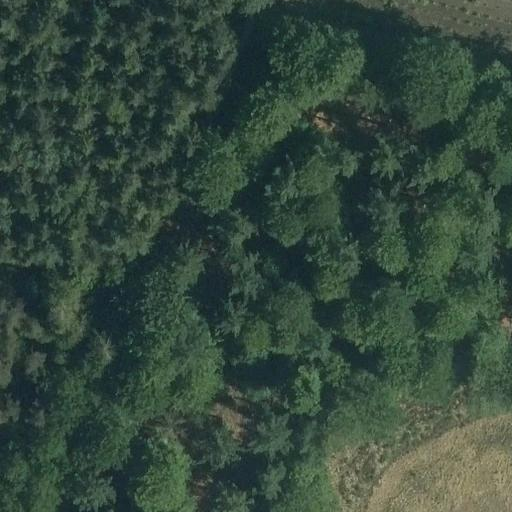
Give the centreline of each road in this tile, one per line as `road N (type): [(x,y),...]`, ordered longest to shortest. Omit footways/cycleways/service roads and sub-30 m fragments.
road 1 (track): [(257,0),(54,511)]
road 2 (track): [(0,241),(511,380)]
